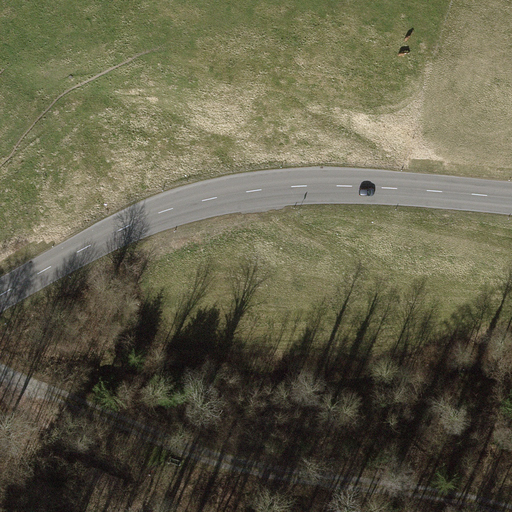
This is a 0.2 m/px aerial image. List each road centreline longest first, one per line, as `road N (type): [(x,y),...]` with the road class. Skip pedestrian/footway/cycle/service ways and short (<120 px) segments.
road 1 (tertiary): [(0,297),(135,222),(230,195),(341,185),(511,198)]
road 2 (track): [(0,370),(201,456),(509,511)]
